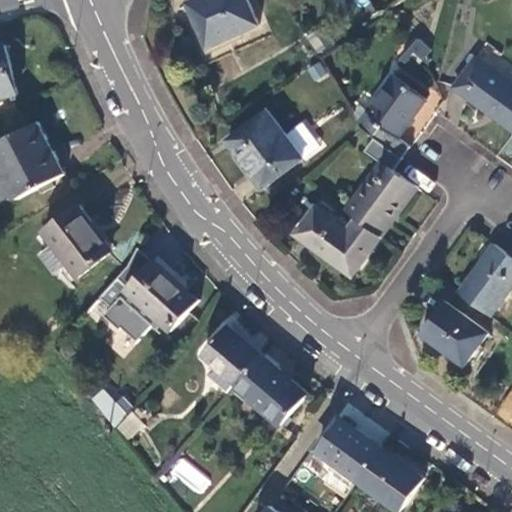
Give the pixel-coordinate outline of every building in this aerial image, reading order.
[(264,33),(251,0),(214,0),(195,9),(214,55),(264,33)] [(414,63),(432,44),(419,31),(402,51),(414,63)] [(486,42),(477,54),(490,64),(499,52),(486,42)] [(0,98),(18,94),(5,44),(0,45),(0,98)] [(453,82),(511,127),(511,80),(477,54),(475,52),(453,82)] [(314,82),(328,75),(321,61),(307,68),(314,82)] [(377,118),(368,129),(371,131),(399,151),(407,139),(396,130),(424,91),(394,67),(366,102),(377,118)] [(282,126),(263,101),(224,131),(260,179),(315,137),(298,114),(282,126)] [(52,173),(25,122),(0,135),(0,197),(3,196),(5,199),(52,173)] [(379,158),(345,205),(352,211),(376,228),(412,180),(390,163),(399,151),(371,131),(362,144),(379,158)] [(346,268),(376,228),(352,211),(342,224),(311,199),(291,226),(346,268)] [(64,268),(75,282),(113,253),(76,205),(38,235),(49,249),(64,268)] [(493,242),(456,289),(488,314),(511,281),(511,255),(511,256),(493,242)] [(53,276),(64,268),(49,249),(38,257),(53,276)] [(163,331),(193,302),(149,259),(124,286),(113,275),(95,296),(106,306),(98,314),(114,330),(116,328),(131,343),(146,327),(155,336),(162,330),(163,331)] [(485,329),(442,297),(418,329),(460,362),(485,329)] [(190,344),(230,381),(253,351),(214,316),(190,344)] [(294,388),(253,351),(230,381),(228,384),(269,420),(294,388)] [(88,403),(116,425),(130,408),(102,386),(88,403)] [(305,447),(349,479),(371,446),(368,443),(369,441),(329,411),(305,447)] [(130,412),(116,429),(130,441),(144,424),(130,412)] [(395,463),(371,446),(349,479),(386,508),(414,470),(398,458),(395,463)] [(171,469),(200,496),(212,483),(183,457),(171,469)] [(279,511),(305,511),(278,493),(270,505),(279,511)]
